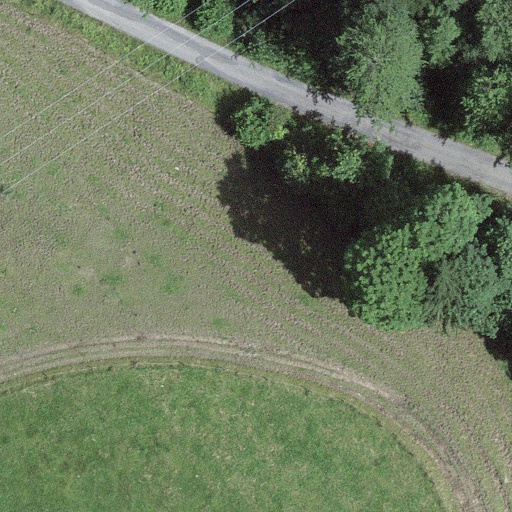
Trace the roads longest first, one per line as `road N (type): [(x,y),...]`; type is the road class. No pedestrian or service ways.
road 1 (track): [(0,377),(145,346),(295,365),(393,407),(428,437),(475,511)]
road 2 (unclassified): [(90,0),(511,179)]
